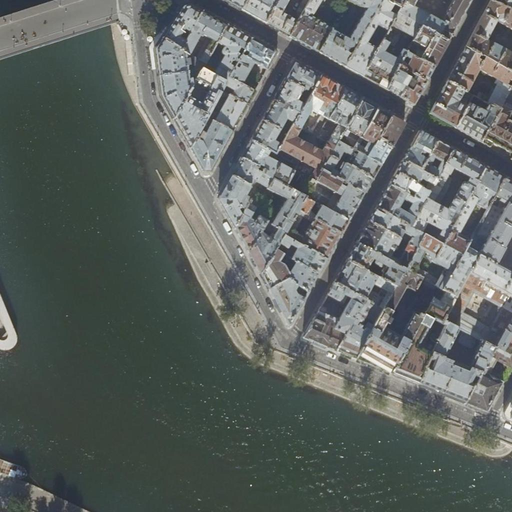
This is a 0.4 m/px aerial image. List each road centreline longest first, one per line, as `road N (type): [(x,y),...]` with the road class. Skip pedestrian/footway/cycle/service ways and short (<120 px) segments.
road 1 (residential): [(288,344),(415,117)]
road 2 (residential): [(288,344),(488,425)]
road 3 (residential): [(134,0),(148,100),(202,194)]
road 4 (residential): [(202,194),(288,344)]
road 5 (residential): [(289,48),(202,194)]
road 6 (residential): [(415,117),(289,48)]
road 7 (residential): [(415,117),(480,0)]
